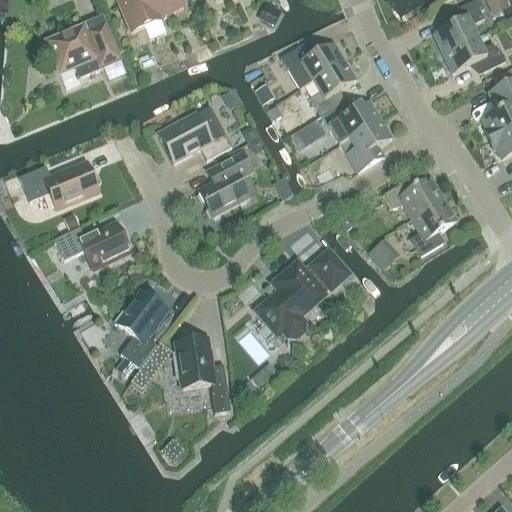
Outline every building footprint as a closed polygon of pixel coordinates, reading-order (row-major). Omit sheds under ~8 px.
[(178,0),(115,0),(131,35),(160,23),(159,20),(183,9),(178,0)] [(501,0),(485,0),(490,10),(503,3),(501,0)] [(442,58),(478,41),(472,29),(484,23),(480,15),(484,14),(478,2),(448,17),(453,28),(433,38),(442,58)] [(58,39),(45,44),(59,77),(74,71),(79,82),(120,64),(111,42),(92,49),(85,32),(63,41),(58,39)] [(478,41),(442,58),(452,78),(474,67),(479,78),(504,66),(499,55),(496,56),(492,48),(484,52),(478,41)] [(299,92),(312,84),(343,64),(331,46),(314,56),(307,45),(280,62),(288,75),(299,92)] [(343,64),(312,84),(319,96),(310,102),(321,119),(345,104),(338,93),(355,82),(343,64)] [(489,144),(511,133),(511,86),(496,93),(503,108),(479,119),(485,132),(484,133),(489,144)] [(380,124),(369,106),(328,130),(340,150),(348,145),(347,143),(380,124)] [(225,139),(211,146),(197,119),(160,139),(174,167),(201,154),(207,164),(232,151),(225,139)] [(347,143),(348,145),(354,155),(346,160),(357,177),(378,165),(372,155),(392,142),(380,124),(347,143)] [(511,133),(489,144),(494,156),(496,155),(500,164),(511,158),(511,133)] [(212,223),(250,201),(240,182),(252,176),(242,157),(218,170),(205,177),(211,188),(197,196),(212,223)] [(56,213),(97,195),(86,169),(52,183),(46,170),(17,182),(28,208),(50,198),(56,213)] [(402,211),(410,224),(443,204),(430,182),(410,194),(405,186),(384,198),(392,213),(402,211)] [(443,204),(410,224),(419,239),(412,247),(421,260),(442,247),(437,238),(457,226),(443,204)] [(92,272),(129,255),(116,230),(87,244),(81,231),(53,244),(63,266),(84,256),(92,272)] [(385,245),(369,260),(383,276),(400,263),(385,245)] [(308,325),(302,319),(348,279),(328,256),(309,272),(310,274),(308,275),(299,265),(270,290),(276,297),(256,315),(279,341),(282,339),(286,343),(297,345),(306,337),(308,325)] [(138,372),(156,348),(146,341),(166,314),(142,296),(117,329),(133,341),(120,358),(138,372)] [(180,393),(211,390),(214,417),(230,415),(225,369),(209,371),(206,344),(177,347),(178,356),(176,356),(179,384),(180,393)] [(131,386),(142,394),(171,355),(160,347),(131,386)] [(258,381),(279,369),(273,360),(253,372),(258,381)] [(161,456),(172,466),(183,454),(172,444),(161,456)]
